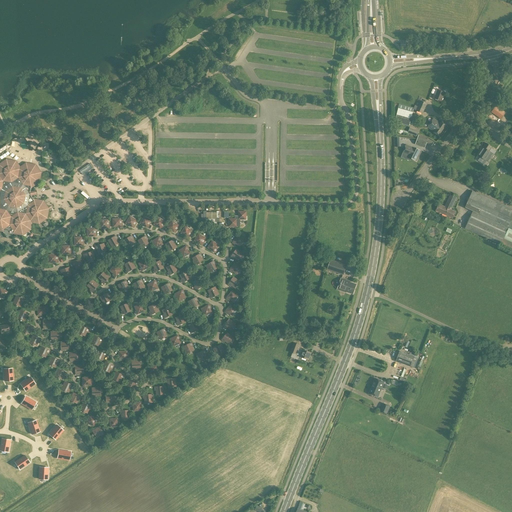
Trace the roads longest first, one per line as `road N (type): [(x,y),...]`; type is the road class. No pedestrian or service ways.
road 1 (primary): [(284,511),(367,291),(380,199),(377,111)]
road 2 (unclassified): [(274,202),(339,204),(354,195),(339,79)]
road 3 (unclassified): [(230,74),(222,66),(77,171)]
road 4 (unclassified): [(399,199),(488,89),(492,52)]
road 5 (unclassified): [(101,202),(229,202)]
